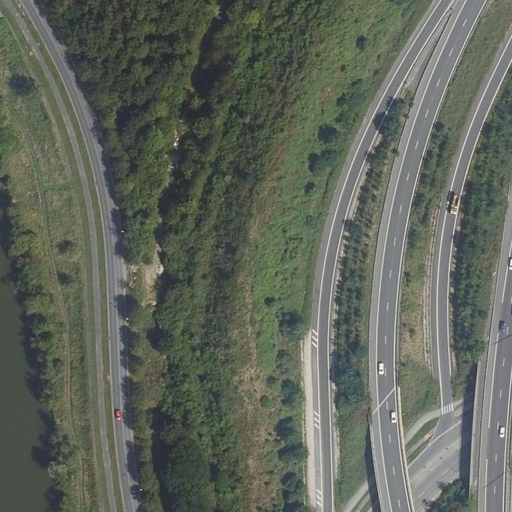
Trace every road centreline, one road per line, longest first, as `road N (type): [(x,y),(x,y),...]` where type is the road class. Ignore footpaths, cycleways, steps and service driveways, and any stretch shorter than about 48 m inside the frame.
road 1 (motorway): [(448,0),(364,147),(333,249),(323,326),(327,511)]
road 2 (motorway): [(478,0),(426,110),(392,232),(384,398),(400,511)]
road 3 (secondary): [(133,511),(98,158),(84,107),(31,0)]
road 4 (track): [(285,0),(243,103),(192,304),(214,511)]
road 5 (trunk): [(511,45),(469,139),(447,237),(447,439)]
road 6 (trunk): [(511,295),(494,511)]
road 7 (secondary): [(406,511),(442,473),(511,421)]
